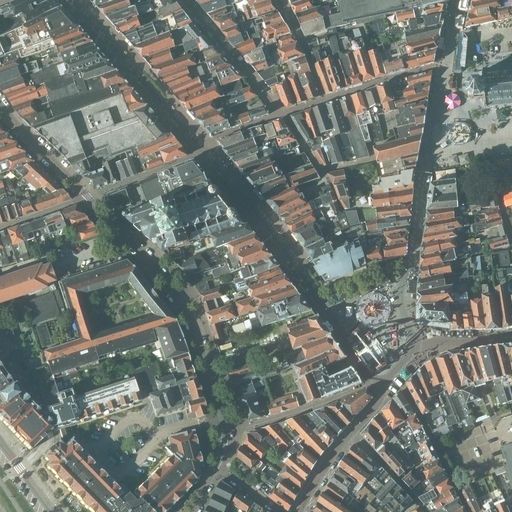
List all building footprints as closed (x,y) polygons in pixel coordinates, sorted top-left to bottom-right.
[(20,0),(12,4),(0,9),(0,21),(1,24),(0,24),(0,36),(62,8),(62,7),(61,7),(55,0),(20,0)] [(118,0),(97,8),(106,18),(145,4),(143,0),(118,0)] [(115,26),(141,16),(177,2),(174,0),(155,0),(145,4),(106,18),(115,26)] [(208,15),(230,6),(227,0),(215,0),(211,4),(201,7),(208,15)] [(272,2),(270,0),(246,0),(249,5),(242,7),(247,21),(253,19),(250,9),(272,2)] [(296,15),(315,10),(329,5),(328,5),(338,2),(337,0),(309,0),(292,6),(296,15)] [(337,0),(341,14),(344,26),(347,25),(341,2),(344,1),(343,0),(337,0)] [(343,0),(344,1),(341,2),(347,25),(350,25),(356,23),(357,25),(357,26),(358,26),(386,18),(385,16),(395,14),(423,8),(448,3),(448,0),(343,0)] [(492,0),(471,5),(468,16),(494,11),(505,8),(503,0),(504,0),(492,0)] [(511,18),(511,0),(504,0),(503,0),(505,8),(494,11),(497,22),(511,18)] [(183,11),(177,3),(177,2),(141,16),(115,26),(123,36),(163,19),(183,11)] [(272,2),(250,9),(253,19),(265,15),(274,12),(277,11),(272,2)] [(338,2),(328,5),(329,5),(315,10),(296,15),(300,25),(323,19),(322,18),(323,18),(322,12),(339,7),(338,2)] [(423,8),(395,14),(398,24),(408,22),(445,15),(448,3),(423,8)] [(230,6),(208,15),(213,21),(236,12),(233,5),(230,6)] [(0,57),(19,51),(81,28),(62,8),(0,36),(0,57)] [(183,11),(163,19),(123,36),(133,47),(194,25),(183,11)] [(494,11),(468,16),(466,28),(497,22),(494,11)] [(222,32),(246,22),(244,18),(242,16),(238,18),(236,12),(213,21),(222,32)] [(267,30),(284,24),(278,13),(275,14),(263,19),(263,18),(255,21),(257,26),(264,23),(267,30)] [(398,24),(389,27),(392,39),(406,35),(442,26),(445,15),(408,22),(398,24)] [(325,18),(328,30),(334,28),(330,17),(325,18)] [(305,37),(326,30),(323,19),(300,25),(305,37)] [(246,24),(246,22),(222,32),(229,40),(247,32),(247,30),(254,27),(252,22),(246,24)] [(264,31),(259,33),(264,47),(265,50),(268,49),(267,47),(277,43),(275,39),(290,33),(284,24),(267,30),(264,31)] [(194,25),(133,47),(144,59),(183,45),(205,38),(194,25)] [(442,26),(406,35),(407,40),(396,43),(396,44),(389,46),(388,44),(378,46),(379,50),(378,50),(378,52),(379,55),(406,47),(440,38),(442,26)] [(81,28),(19,51),(22,59),(27,57),(47,50),(87,36),(81,28)] [(359,29),(353,31),(355,38),(362,36),(359,29)] [(250,37),(247,32),(229,40),(235,46),(251,40),(250,37)] [(348,43),(345,32),(326,37),(329,46),(343,90),(361,84),(348,43)] [(251,40),(235,46),(242,55),(245,54),(256,49),(256,50),(264,47),(259,33),(250,37),(251,40)] [(275,47),(269,49),(271,54),(278,51),(297,44),(291,35),(288,36),(281,39),(282,41),(274,44),(275,47)] [(50,57),(92,42),(87,36),(47,50),(50,57)] [(312,55),(319,52),(324,51),(323,47),(329,46),(326,37),(308,42),(312,55)] [(187,56),(214,47),(205,38),(183,45),(187,56)] [(437,49),(440,38),(406,47),(409,58),(437,49)] [(350,43),(348,43),(361,84),(375,79),(366,50),(366,48),(364,42),(363,39),(357,41),(352,42),(350,43)] [(372,39),(364,42),(367,50),(372,48),(375,47),(372,39)] [(20,67),(0,74),(0,86),(2,85),(10,82),(22,78),(21,76),(27,73),(39,69),(40,72),(65,63),(64,62),(99,51),(92,42),(50,57),(20,67)] [(278,51),(271,54),(272,57),(276,67),(283,64),(286,63),(287,64),(291,62),(305,57),(301,50),(297,44),(278,51)] [(152,69),(187,56),(183,45),(144,59),(152,69)] [(324,51),(319,52),(323,61),(333,92),(343,90),(329,46),(323,47),(324,51)] [(160,78),(188,68),(198,65),(207,62),(222,56),(214,47),(187,56),(152,69),(160,78)] [(379,55),(385,76),(408,70),(405,59),(409,58),(406,47),(379,55)] [(367,50),(366,50),(375,79),(385,76),(379,55),(378,52),(374,53),(372,48),(367,50)] [(247,56),(244,58),(251,66),(266,61),(271,59),(271,58),(268,50),(268,49),(247,56)] [(435,63),(437,50),(437,49),(409,58),(412,69),(435,63)] [(19,51),(0,57),(0,73),(20,65),(18,60),(22,59),(19,51)] [(35,88),(109,62),(99,51),(64,62),(65,63),(40,72),(10,82),(2,85),(0,86),(0,88),(5,96),(29,87),(35,88)] [(316,64),(323,61),(319,52),(312,55),(316,64)] [(188,68),(160,78),(165,84),(171,90),(193,81),(199,79),(201,78),(206,76),(212,74),(216,72),(231,66),(222,56),(207,62),(198,65),(188,68)] [(22,59),(18,60),(20,65),(29,62),(27,57),(22,59)] [(297,72),(299,78),(311,73),(305,57),(291,62),(293,68),(296,67),(297,72)] [(251,66),(257,72),(269,68),(266,61),(251,66)] [(327,95),(333,92),(323,61),(316,64),(327,95)] [(52,104),(88,92),(84,82),(117,71),(109,62),(35,88),(29,87),(5,96),(13,108),(34,100),(43,97),(47,96),(49,102),(49,105),(50,104),(52,104)] [(284,76),(295,106),(307,101),(299,78),(297,72),(296,67),(293,68),(291,62),(287,64),(289,70),(278,74),(279,77),(284,76)] [(181,102),(222,87),(239,80),(243,79),(231,66),(216,72),(212,74),(206,76),(201,78),(199,79),(202,85),(175,96),(181,102)] [(276,78),(279,77),(278,74),(277,74),(275,68),(261,73),(258,74),(265,82),(276,78)] [(511,68),(510,69),(510,68),(508,68),(508,69),(502,70),(501,69),(500,69),(500,70),(493,70),(491,70),(491,71),(483,71),(484,81),(481,82),(481,81),(479,82),(474,82),(472,82),(472,83),(468,83),(468,87),(468,89),(469,94),(469,95),(469,96),(469,101),(476,100),(481,100),(485,99),(486,109),(495,108),(495,109),(497,109),(497,108),(504,107),(504,108),(505,108),(505,107),(511,106),(511,68)] [(52,104),(50,104),(52,110),(54,117),(55,118),(111,98),(121,94),(133,90),(117,71),(84,82),(88,92),(52,104)] [(403,91),(404,91),(431,83),(433,71),(401,80),(400,81),(403,91)] [(299,78),(307,101),(320,97),(311,73),(299,78)] [(272,91),(271,91),(273,94),(278,90),(282,102),(287,107),(287,108),(295,106),(284,76),(279,77),(276,78),(278,84),(270,87),(272,91)] [(265,82),(270,87),(278,84),(276,78),(265,82)] [(193,81),(171,90),(175,96),(202,85),(199,79),(193,81)] [(222,87),(181,102),(189,111),(213,101),(224,97),(244,90),(240,80),(239,80),(222,87)] [(404,91),(403,91),(400,81),(388,84),(394,104),(398,103),(397,102),(406,99),(404,91)] [(430,92),(431,83),(404,91),(406,99),(430,92)] [(376,88),(384,114),(396,110),(394,104),(388,84),(376,88)] [(258,97),(255,94),(251,88),(244,90),(224,97),(213,101),(189,111),(197,119),(217,112),(217,113),(229,108),(240,104),(258,97)] [(376,88),(364,93),(372,117),(384,114),(376,88)] [(144,107),(147,106),(133,90),(121,94),(128,113),(144,107)] [(430,92),(406,99),(397,102),(398,103),(394,104),(396,110),(398,109),(399,111),(428,102),(430,92)] [(362,93),(350,97),(365,143),(372,141),(368,126),(374,124),(372,117),(364,93),(362,93)] [(132,152),(172,135),(157,116),(147,106),(144,107),(128,113),(121,94),(111,98),(55,118),(31,127),(42,136),(61,155),(71,165),(87,158),(86,156),(94,153),(97,152),(101,151),(104,149),(106,148),(109,155),(110,159),(126,154),(132,152)] [(13,108),(22,119),(25,117),(38,113),(36,107),(45,104),(43,97),(34,100),(13,108)] [(350,97),(338,101),(347,132),(353,147),(357,160),(370,157),(365,143),(350,97)] [(261,101),(249,105),(249,106),(248,106),(249,107),(248,108),(249,110),(251,109),(252,112),(266,108),(261,101)] [(337,101),(325,106),(333,130),(335,137),(337,137),(340,144),(342,151),(353,147),(347,132),(338,101),(337,101)] [(425,121),(426,118),(426,117),(425,117),(426,116),(427,110),(428,102),(399,111),(400,116),(396,117),(399,128),(393,129),(397,142),(423,135),(425,125),(424,125),(425,122),(426,121),(425,121)] [(324,106),(313,110),(325,148),(331,165),(347,162),(342,151),(340,144),(337,137),(335,137),(333,130),(325,106),(324,106)] [(197,119),(205,129),(210,135),(213,136),(231,129),(251,121),(248,114),(248,113),(241,115),(240,113),(234,115),(233,113),(231,114),(229,108),(217,113),(217,112),(197,119)] [(266,108),(252,112),(248,114),(251,121),(269,115),(269,111),(266,108)] [(26,119),(23,120),(29,126),(32,125),(54,117),(52,110),(26,119)] [(313,110),(304,113),(312,140),(313,140),(314,146),(310,148),(314,153),(323,167),(331,165),(325,148),(313,110)] [(303,113),(291,117),(296,126),(299,131),(310,148),(314,146),(313,140),(312,140),(304,113),(303,113)] [(283,120),(273,123),(278,137),(289,133),(291,132),(289,129),(283,120)] [(278,137),(273,123),(263,126),(267,135),(267,136),(268,135),(269,140),(278,137)] [(263,126),(252,129),(219,141),(218,144),(224,150),(255,139),(267,135),(263,126)] [(292,134),(277,139),(279,144),(280,147),(297,141),(295,139),(292,134)] [(0,148),(14,144),(5,135),(0,136),(0,148)] [(172,135),(132,152),(140,174),(187,156),(186,152),(186,151),(172,135)] [(270,141),(269,140),(268,135),(267,136),(267,135),(255,139),(224,150),(229,156),(268,142),(270,141)] [(420,152),(423,136),(374,149),(378,164),(382,163),(382,162),(420,152)] [(270,150),(234,163),(240,169),(300,147),(297,141),(280,147),(279,144),(276,144),(275,140),(270,141),(268,142),(270,146),(268,146),(270,150)] [(268,142),(229,156),(234,163),(270,150),(268,146),(270,146),(268,142)] [(0,160),(23,153),(14,144),(0,148),(0,160)] [(304,154),(300,147),(240,169),(245,175),(260,169),(275,164),(284,161),(302,155),(304,154)] [(128,159),(116,164),(122,181),(139,174),(140,174),(132,152),(126,154),(128,159)] [(385,176),(416,171),(420,152),(382,162),(382,163),(385,176)] [(0,173),(9,171),(14,169),(32,162),(23,153),(0,160),(0,173)] [(75,165),(72,167),(82,176),(83,177),(93,173),(88,160),(75,165)] [(497,176),(500,184),(511,181),(511,160),(494,162),(497,174),(497,176)] [(149,205),(188,190),(208,182),(206,176),(205,173),(195,161),(139,183),(141,187),(142,190),(143,193),(145,196),(146,199),(147,202),(149,205)] [(14,169),(9,171),(17,179),(22,176),(23,177),(26,174),(40,169),(32,162),(14,169)] [(112,162),(104,164),(106,169),(111,185),(119,182),(112,162)] [(275,164),(260,169),(245,175),(252,184),(256,188),(281,179),(278,173),(275,164)] [(301,168),(300,165),(284,171),(285,174),(301,168)] [(26,174),(23,177),(30,184),(36,190),(38,191),(41,188),(54,182),(48,176),(40,169),(26,174)] [(106,169),(96,172),(101,188),(111,185),(106,169)] [(265,200),(297,187),(320,178),(315,169),(312,170),(305,173),(304,170),(285,177),(281,179),(256,188),(265,200)] [(334,186),(346,184),(347,184),(344,171),(327,174),(334,186)] [(385,176),(384,176),(382,177),(383,185),(374,186),(373,187),(374,195),(413,189),(414,189),(414,188),(414,183),(415,183),(415,182),(414,182),(415,178),(416,171),(385,176)] [(93,173),(83,177),(94,190),(101,188),(96,172),(93,173)] [(214,237),(246,225),(240,218),(241,217),(235,209),(232,212),(230,210),(230,209),(222,199),(221,199),(219,197),(222,194),(216,187),(211,182),(210,181),(208,182),(188,190),(149,205),(147,202),(144,203),(135,207),(128,187),(107,194),(105,200),(122,216),(141,232),(141,233),(144,236),(145,236),(146,237),(151,241),(151,242),(155,246),(159,249),(162,252),(163,252),(210,236),(211,238),(212,237),(212,235),(213,235),(214,236),(214,237)] [(428,210),(428,211),(454,209),(458,208),(469,207),(470,214),(477,212),(481,212),(480,209),(482,209),(481,195),(481,193),(479,193),(478,193),(471,194),(470,194),(467,194),(466,194),(462,195),(461,195),(457,195),(456,181),(432,184),(431,193),(430,193),(429,202),(428,210)] [(511,181),(500,184),(503,195),(504,195),(511,193),(511,181)] [(54,182),(41,188),(38,191),(38,192),(44,197),(61,190),(62,189),(54,182)] [(334,186),(339,201),(351,199),(346,184),(334,186)] [(308,204),(303,195),(301,196),(297,187),(265,200),(266,201),(267,201),(279,216),(281,218),(308,204)] [(355,209),(355,211),(356,211),(364,210),(412,203),(413,189),(374,195),(369,196),(351,199),(339,201),(341,203),(344,203),(347,204),(350,204),(351,209),(355,209)] [(62,190),(61,190),(44,197),(31,201),(35,212),(71,200),(62,190)] [(496,191),(489,192),(490,194),(492,208),(492,209),(499,207),(498,199),(496,191)] [(327,195),(324,196),(322,197),(308,204),(281,218),(286,225),(287,226),(326,207),(332,203),(337,202),(337,201),(333,192),(330,193),(327,195)] [(15,196),(16,200),(21,217),(35,212),(31,201),(28,193),(26,194),(26,196),(27,200),(20,203),(19,198),(19,199),(18,197),(20,196),(20,194),(15,196)] [(490,194),(481,195),(482,209),(492,208),(490,194)] [(10,198),(7,199),(7,202),(8,202),(9,206),(13,220),(21,217),(16,200),(15,196),(10,198)] [(293,234),(324,217),(325,218),(326,220),(341,214),(337,202),(332,203),(326,207),(287,226),(291,230),(291,231),(293,233),(292,233),(293,233),(293,234)] [(412,203),(364,210),(356,211),(355,211),(344,212),(344,213),(350,228),(362,225),(363,225),(362,224),(377,221),(378,221),(411,217),(412,204),(412,203)] [(0,224),(13,220),(9,206),(1,209),(0,205),(0,224)] [(61,211),(65,221),(69,220),(83,214),(76,206),(61,211)] [(427,221),(426,225),(430,224),(470,217),(470,214),(469,207),(458,208),(454,209),(428,211),(427,221)] [(481,212),(477,212),(478,215),(478,216),(485,214),(499,210),(499,207),(492,209),(481,212)] [(480,219),(476,220),(477,224),(502,218),(499,210),(485,214),(486,219),(480,220),(480,219)] [(59,212),(50,215),(58,232),(59,236),(67,233),(66,229),(63,222),(59,212)] [(324,241),(350,228),(344,213),(341,214),(326,220),(325,218),(324,217),(293,234),(305,250),(319,243),(324,241)] [(83,214),(69,220),(72,228),(73,227),(89,221),(83,214)] [(50,215),(42,218),(49,235),(51,240),(59,237),(59,236),(58,232),(50,215)] [(383,229),(410,226),(411,218),(411,217),(378,221),(377,221),(362,224),(363,225),(365,233),(367,232),(373,231),(379,230),(383,229)] [(42,218),(31,222),(34,232),(40,230),(42,236),(43,235),(45,242),(51,240),(49,235),(42,218)] [(425,235),(424,236),(456,229),(463,228),(469,226),(468,218),(430,225),(426,225),(426,226),(427,226),(426,228),(426,229),(425,235)] [(477,224),(472,226),(475,234),(481,232),(498,226),(504,225),(502,218),(477,224)] [(72,228),(69,229),(72,236),(94,227),(89,221),(73,227),(72,228)] [(29,223),(18,227),(25,249),(29,248),(27,241),(28,240),(34,238),(29,223)] [(246,225),(214,237),(214,236),(213,237),(217,249),(229,244),(255,235),(255,234),(254,233),(254,234),(252,231),(247,225),(246,225)] [(350,228),(338,234),(324,241),(319,243),(305,250),(326,283),(367,265),(363,253),(369,252),(367,241),(366,233),(365,233),(364,233),(362,225),(350,228),(350,229),(350,228)] [(504,225),(498,226),(501,237),(506,236),(504,226),(504,225)] [(385,238),(409,234),(410,226),(383,229),(379,230),(373,231),(367,232),(369,241),(380,239),(385,238)] [(25,249),(18,227),(7,230),(12,246),(18,244),(20,248),(19,249),(21,255),(27,253),(25,249)] [(72,236),(69,237),(71,245),(100,235),(94,227),(72,236)] [(423,245),(423,246),(456,238),(470,235),(469,231),(461,233),(457,234),(456,229),(424,236),(425,236),(423,245)] [(11,246),(12,246),(7,230),(0,232),(0,238),(6,258),(7,258),(10,257),(9,252),(13,251),(11,246)] [(409,234),(385,238),(380,239),(382,248),(408,242),(409,234)] [(190,259),(176,264),(189,277),(196,274),(200,273),(204,271),(209,270),(211,269),(228,262),(229,265),(225,266),(224,269),(222,268),(214,271),(213,273),(215,278),(232,273),(241,270),(244,269),(254,265),(272,258),(273,258),(272,258),(272,257),(271,257),(263,246),(264,246),(263,246),(263,245),(262,246),(255,235),(229,244),(217,249),(211,251),(201,255),(190,259)] [(501,237),(489,241),(492,250),(509,245),(506,236),(501,237)] [(423,246),(421,257),(455,250),(458,249),(461,249),(461,246),(463,246),(463,244),(457,245),(456,238),(423,246)] [(367,241),(369,252),(363,253),(367,265),(384,261),(382,248),(380,239),(369,241),(367,241)] [(463,246),(461,246),(461,249),(464,248),(475,245),(474,241),(474,240),(462,243),(463,244),(463,246)] [(408,242),(382,248),(384,261),(406,255),(407,255),(407,254),(408,245),(408,243),(408,242)] [(421,259),(421,269),(450,262),(457,261),(472,257),(472,256),(472,255),(468,256),(467,254),(465,254),(464,248),(461,249),(458,249),(455,250),(421,257),(421,259)] [(170,251),(167,255),(174,261),(177,257),(170,251)] [(508,252),(499,253),(499,254),(502,266),(510,264),(508,252)] [(27,253),(21,255),(23,262),(29,260),(27,253)] [(421,269),(420,281),(452,274),(451,268),(468,265),(469,278),(474,277),(474,271),(474,264),(473,264),(472,259),(472,257),(457,261),(450,262),(421,269)] [(2,259),(0,260),(3,267),(9,265),(7,258),(6,258),(2,259)] [(244,277),(234,280),(238,292),(244,290),(250,288),(249,283),(248,279),(258,275),(279,267),(272,258),(254,265),(244,269),(241,270),(244,277)] [(61,281),(60,282),(78,338),(79,337),(80,340),(75,342),(44,352),(48,364),(48,365),(54,384),(55,384),(77,377),(76,372),(99,365),(96,358),(115,352),(114,351),(118,350),(119,352),(154,341),(154,339),(157,338),(179,331),(175,322),(173,320),(155,298),(156,298),(152,293),(150,290),(149,290),(134,270),(134,269),(132,267),(126,261),(109,267),(88,273),(61,282),(61,281)] [(0,304),(46,288),(45,285),(55,282),(51,271),(49,265),(41,267),(40,265),(0,278),(0,304)] [(248,279),(249,283),(258,280),(257,278),(259,278),(261,285),(286,277),(285,276),(279,267),(248,279)] [(419,294),(447,288),(452,287),(452,286),(458,286),(462,285),(466,285),(469,284),(468,272),(456,274),(456,273),(452,274),(420,281),(419,294)] [(250,288),(244,290),(245,293),(250,292),(252,299),(293,286),(292,285),(286,277),(261,285),(250,289),(250,288)] [(195,285),(200,294),(211,291),(207,281),(204,282),(200,283),(195,285)] [(419,294),(418,306),(420,306),(448,306),(461,306),(469,306),(469,303),(468,293),(467,293),(466,285),(462,285),(458,286),(452,286),(452,287),(447,288),(419,294)] [(488,285),(482,286),(483,297),(487,327),(487,330),(501,329),(499,312),(497,295),(486,296),(486,294),(489,294),(488,285)] [(236,304),(232,305),(234,311),(238,310),(240,316),(255,312),(258,311),(271,306),(301,296),(293,286),(252,299),(236,304)] [(221,288),(201,294),(201,295),(201,296),(202,298),(203,301),(204,303),(216,299),(224,297),(221,288)] [(507,288),(496,290),(497,295),(499,312),(501,329),(511,327),(511,321),(507,295),(507,288)] [(51,294),(24,304),(32,325),(59,316),(57,309),(62,307),(57,291),(51,293),(51,294)] [(257,318),(250,320),(254,330),(263,326),(263,327),(285,320),(312,311),(301,296),(271,306),(258,311),(255,312),(257,318)] [(216,299),(204,303),(207,314),(220,309),(216,299)] [(483,300),(472,302),(472,303),(475,330),(487,330),(486,327),(483,300)] [(469,306),(461,306),(464,331),(475,330),(472,303),(469,303),(469,306)] [(220,309),(207,314),(211,325),(214,324),(219,323),(236,318),(234,311),(232,305),(220,310),(220,309)] [(448,306),(420,306),(420,321),(435,323),(450,325),(451,325),(448,306)] [(461,306),(448,306),(451,325),(451,326),(451,328),(451,329),(451,330),(452,330),(452,331),(453,331),(454,331),(458,331),(460,331),(461,331),(462,331),(463,331),(464,331),(461,306)] [(312,311),(285,320),(295,351),(331,337),(322,326),(312,311)] [(0,418),(31,450),(52,430),(51,428),(56,426),(57,429),(59,428),(62,440),(64,438),(68,442),(63,427),(65,426),(64,423),(69,422),(70,425),(78,422),(71,401),(70,398),(73,397),(71,392),(58,396),(55,384),(54,384),(48,365),(23,373),(15,349),(18,348),(9,322),(0,324),(0,418)] [(211,325),(211,326),(216,341),(217,341),(216,341),(228,337),(226,330),(221,331),(219,323),(214,324),(211,325)] [(182,337),(179,331),(157,338),(161,349),(183,342),(182,337)] [(295,351),(286,354),(291,368),(294,366),(301,380),(299,380),(303,391),(305,395),(308,404),(322,400),(342,391),(362,383),(361,382),(359,380),(359,379),(358,378),(356,375),(357,375),(355,373),(355,374),(353,371),(354,371),(353,369),(352,370),(330,379),(325,368),(345,359),(340,351),(340,350),(336,345),(331,337),(295,351)] [(187,353),(183,342),(161,349),(164,361),(170,359),(187,353)] [(511,381),(511,376),(505,347),(492,348),(508,403),(511,401),(511,396),(509,386),(506,387),(505,383),(511,381)] [(477,351),(476,351),(485,380),(485,383),(486,383),(494,380),(496,387),(495,387),(501,406),(508,403),(492,348),(477,351)] [(465,353),(463,353),(474,383),(476,388),(486,385),(486,383),(485,383),(485,380),(476,351),(465,353)] [(187,353),(170,359),(174,368),(170,370),(172,376),(174,380),(194,374),(187,353)] [(451,355),(450,356),(467,404),(480,399),(476,388),(474,383),(463,353),(451,355)] [(461,422),(472,418),(467,404),(450,356),(437,360),(461,422)] [(426,365),(434,386),(438,395),(442,407),(441,407),(444,415),(450,433),(454,431),(452,425),(461,422),(437,360),(426,365)] [(239,368),(227,372),(231,380),(260,370),(258,365),(261,364),(261,365),(263,364),(263,362),(258,363),(257,363),(240,368),(239,368)] [(156,363),(150,365),(131,371),(134,381),(146,377),(148,378),(152,389),(153,393),(148,395),(156,417),(157,416),(157,418),(158,417),(158,416),(162,415),(163,416),(164,416),(164,414),(169,413),(169,414),(170,414),(170,413),(175,411),(175,413),(177,412),(176,411),(181,410),(182,411),(183,411),(182,409),(188,408),(187,403),(202,398),(194,374),(174,380),(172,376),(161,379),(156,363)] [(260,370),(231,380),(235,391),(253,384),(263,381),(282,373),(280,369),(281,369),(279,363),(260,370)] [(425,366),(415,376),(431,411),(437,409),(440,417),(442,416),(444,415),(441,407),(442,407),(438,395),(434,386),(426,365),(425,366)] [(423,415),(431,411),(415,376),(415,375),(414,376),(414,377),(408,383),(407,383),(407,384),(408,386),(411,393),(412,393),(415,399),(416,401),(416,400),(420,409),(422,412),(421,412),(422,413),(423,415)] [(146,377),(134,381),(138,393),(152,389),(148,378),(146,377)] [(134,381),(75,400),(71,401),(78,422),(141,401),(138,393),(134,381)] [(253,384),(235,391),(239,398),(242,398),(257,394),(256,392),(254,387),(253,384)] [(266,389),(256,392),(257,394),(258,398),(268,394),(266,389)] [(353,406),(358,414),(364,408),(366,406),(366,405),(372,398),(367,389),(350,397),(348,397),(353,406)] [(413,439),(416,444),(418,443),(428,438),(422,427),(416,416),(409,404),(401,392),(392,401),(403,417),(413,433),(412,433),(415,438),(413,439)] [(242,398),(239,398),(239,399),(240,399),(242,406),(244,410),(259,406),(258,398),(257,394),(242,398)] [(353,420),(358,414),(353,406),(348,397),(339,403),(328,407),(325,408),(328,411),(329,410),(335,416),(343,409),(353,420)] [(187,403),(188,408),(191,415),(195,413),(198,420),(206,416),(204,410),(205,410),(202,398),(187,403)] [(297,398),(268,406),(271,415),(278,414),(299,407),(297,398)] [(401,446),(413,439),(415,438),(412,433),(413,433),(403,417),(392,401),(380,414),(389,425),(387,427),(401,446)] [(259,406),(244,410),(245,413),(246,413),(249,420),(248,420),(249,421),(262,418),(260,408),(259,406)] [(325,408),(314,412),(324,423),(326,425),(338,436),(346,428),(335,416),(329,410),(328,411),(325,408)] [(335,416),(346,428),(354,420),(353,420),(343,409),(335,416)] [(474,413),(476,420),(491,415),(489,409),(474,413)] [(431,411),(423,415),(425,418),(427,423),(434,420),(431,411)] [(324,423),(314,412),(300,417),(314,432),(324,423)] [(387,427),(389,425),(380,414),(370,425),(370,426),(377,435),(384,444),(391,454),(398,448),(401,446),(387,427)] [(329,448),(329,447),(314,432),(300,417),(285,422),(301,438),(304,441),(320,457),(321,458),(329,448)] [(285,422),(277,424),(295,445),(301,438),(285,422)] [(314,432),(329,447),(338,436),(326,425),(324,423),(314,432)] [(286,454),(289,451),(295,445),(277,424),(262,429),(278,446),(282,450),(286,454)] [(414,466),(406,457),(398,448),(391,454),(384,444),(377,435),(370,426),(370,425),(361,435),(377,452),(388,464),(399,477),(402,474),(404,475),(414,466)] [(248,433),(261,445),(266,440),(274,449),(278,446),(262,429),(248,433)] [(164,511),(183,494),(197,480),(195,479),(199,475),(197,468),(202,467),(193,431),(168,437),(170,446),(164,448),(172,456),(133,494),(135,496),(132,499),(128,494),(123,498),(120,495),(122,494),(71,442),(69,443),(68,442),(64,438),(62,440),(59,443),(58,443),(53,448),(53,447),(48,451),(49,452),(44,457),(49,463),(46,466),(91,511),(164,511)] [(261,445),(248,433),(243,445),(255,455),(255,454),(261,459),(268,452),(261,445)] [(289,451),(311,472),(318,461),(300,445),(304,441),(301,438),(295,445),(289,451)] [(428,438),(418,443),(416,444),(417,447),(420,446),(429,464),(438,459),(439,459),(438,457),(437,457),(436,455),(436,454),(434,451),(434,450),(433,447),(432,447),(431,444),(430,444),(429,440),(428,438)] [(401,446),(398,448),(406,457),(415,450),(416,449),(416,448),(417,447),(416,444),(413,439),(401,446)] [(511,444),(501,448),(508,465),(504,467),(507,473),(511,486),(511,444)] [(360,468),(369,457),(354,446),(346,457),(360,468)] [(259,468),(263,464),(242,447),(237,457),(252,469),(255,465),(259,468)] [(283,457),(281,460),(283,462),(285,464),(287,466),(306,481),(311,472),(289,451),(286,454),(283,457)] [(364,486),(371,493),(375,497),(383,488),(372,477),(360,468),(346,457),(339,468),(364,486)] [(381,466),(369,457),(360,468),(372,477),(381,466)] [(422,472),(427,480),(445,471),(441,465),(438,459),(429,464),(424,467),(426,470),(422,472)] [(259,468),(256,473),(259,475),(267,467),(263,464),(259,468)] [(287,466),(280,475),(301,491),(306,481),(287,466)] [(381,466),(372,477),(383,488),(392,479),(381,466)] [(504,467),(494,470),(497,476),(507,473),(504,467)] [(339,468),(331,482),(347,494),(353,499),(359,503),(364,498),(371,503),(376,498),(375,497),(371,493),(364,486),(339,468)] [(424,482),(422,484),(425,489),(422,490),(424,493),(436,487),(449,480),(445,471),(427,480),(426,481),(425,481),(424,482)] [(412,491),(415,488),(421,482),(412,472),(409,474),(402,480),(412,491)] [(259,475),(255,481),(259,484),(260,483),(265,486),(268,488),(264,494),(289,511),(294,502),(266,481),(259,475)] [(294,502),(300,492),(279,476),(275,482),(269,477),(266,481),(294,502)] [(398,486),(392,479),(383,488),(375,497),(381,503),(398,486)] [(449,480),(436,487),(440,493),(438,494),(439,497),(453,488),(452,485),(451,482),(450,482),(449,480)] [(221,481),(205,511),(225,511),(236,491),(221,481)] [(353,499),(347,494),(331,482),(324,493),(340,504),(341,504),(342,502),(348,506),(353,499)] [(471,505),(474,511),(477,511),(483,509),(482,506),(472,484),(462,490),(470,506),(471,505)] [(391,511),(402,511),(411,503),(413,502),(398,486),(381,503),(385,506),(390,511),(391,511)] [(430,511),(435,511),(459,499),(457,495),(453,488),(439,497),(438,497),(424,505),(430,511)] [(249,511),(254,503),(236,491),(230,503),(243,511),(249,511)] [(438,497),(434,491),(419,498),(424,505),(438,497)] [(350,511),(340,504),(324,493),(318,503),(330,511),(350,511)] [(454,511),(463,507),(459,499),(435,511),(454,511)] [(503,505),(496,508),(496,510),(497,511),(510,511),(505,500),(501,501),(503,505)] [(422,511),(418,506),(413,502),(411,503),(402,511),(422,511)] [(266,511),(254,503),(249,511),(266,511)] [(330,511),(318,503),(311,511),(330,511)]
